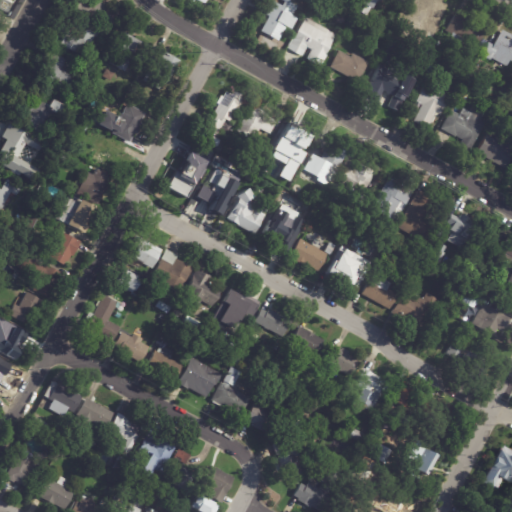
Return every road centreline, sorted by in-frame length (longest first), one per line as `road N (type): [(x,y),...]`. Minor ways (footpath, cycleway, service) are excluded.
road 1 (residential): [(237,0),(0,439)]
road 2 (residential): [(511,415),(132,195)]
road 3 (residential): [(511,203),(150,0)]
road 4 (residential): [(243,502),(252,481),(234,446),(49,346)]
road 5 (residential): [(511,370),(434,511)]
